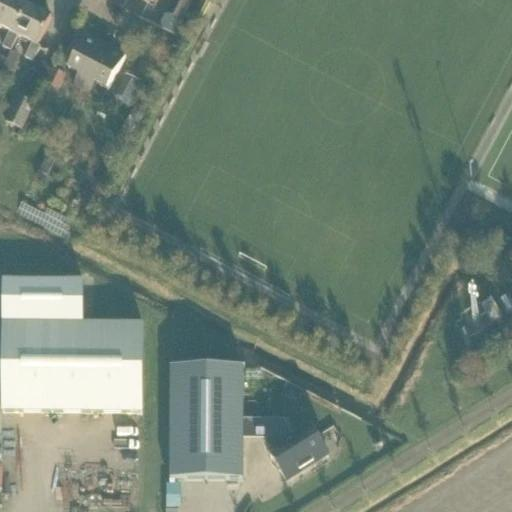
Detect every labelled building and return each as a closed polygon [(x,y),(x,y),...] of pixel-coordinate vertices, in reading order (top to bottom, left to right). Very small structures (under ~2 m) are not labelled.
[(15,38),(28,9),(8,0),(4,0),(0,9),(0,30),(10,35),(2,50),(4,51),(0,59),(6,62),(10,54),(11,54),(19,39),(15,38)] [(182,25),(194,0),(174,0),(166,17),(182,25)] [(15,38),(19,39),(32,46),(25,61),(33,65),(41,50),(38,48),(51,20),(28,9),(15,38)] [(81,95),(106,49),(86,39),(68,72),(80,78),(73,90),(81,95)] [(106,49),(81,95),(89,99),(96,86),(108,93),(125,60),(106,49)] [(47,78),(51,70),(46,63),(37,64),(33,72),(38,79),(47,78)] [(58,97),(66,78),(51,71),(43,91),(58,97)] [(131,105),(141,85),(126,77),(116,97),(131,105)] [(23,133),(35,107),(17,98),(4,125),(23,133)] [(47,178),(54,166),(46,161),(39,174),(47,178)] [(83,285),(3,285),(2,415),(142,417),(143,329),(83,328),(83,285)] [(491,326),(502,319),(491,302),(481,309),(491,326)] [(169,483),(243,484),(244,370),(170,370),(169,483)] [(286,427),(286,424),(244,424),(244,444),(264,444),(263,442),(286,427)] [(357,443),(347,426),(324,440),(334,457),(357,443)] [(328,458),(310,429),(294,439),(286,427),(263,442),(264,444),(270,454),(268,455),(286,485),(328,458)]
